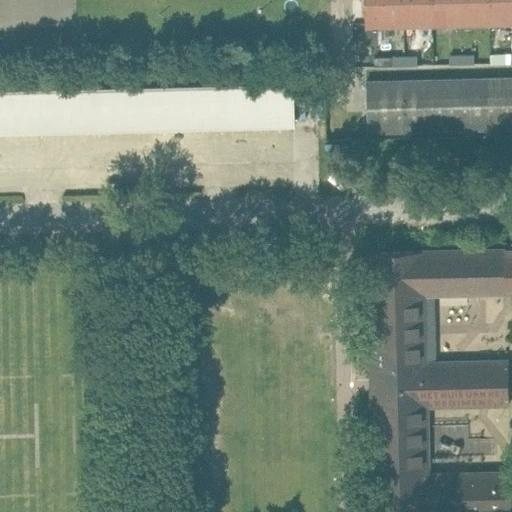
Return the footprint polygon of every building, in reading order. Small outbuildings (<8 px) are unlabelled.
[(396,27),(395,0),(364,0),(365,28),(396,27)] [(395,0),(396,27),(428,26),(427,0),(395,0)] [(427,0),(428,26),(460,25),(459,0),(427,0)] [(491,25),(490,0),(459,0),(460,25),(491,25)] [(511,24),(511,0),(490,0),(491,25),(511,24)] [(511,62),(511,52),(501,53),(501,63),(511,62)] [(460,54),(450,54),(450,64),(461,64),(460,54)] [(460,54),(461,64),(475,64),(475,54),(460,54)] [(397,56),(397,65),(418,65),(418,55),(397,56)] [(374,56),(375,66),(397,65),(397,56),(374,56)] [(511,128),(511,76),(366,80),(368,133),(511,128)] [(511,511),(511,473),(432,475),(430,408),(445,407),(445,414),(471,413),(471,407),(511,406),(510,358),(437,360),(435,296),(442,295),(442,305),(468,304),(468,295),(506,295),(506,294),(511,294),(511,303),(511,302),(511,249),(421,252),(421,251),(371,252),(376,511),(511,511)]
